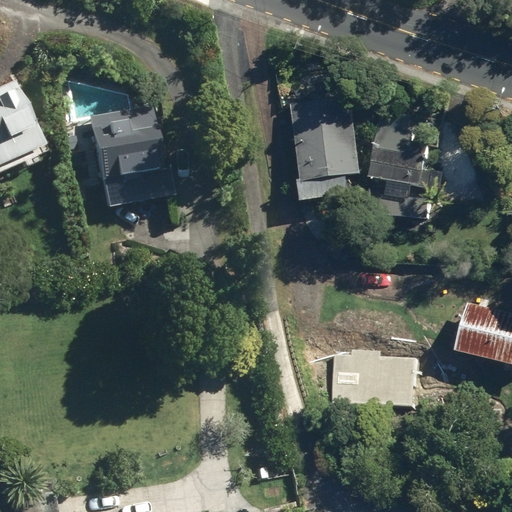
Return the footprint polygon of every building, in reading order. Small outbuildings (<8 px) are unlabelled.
[(0,164),(37,147),(9,84),(0,88),(0,164)] [(286,107),(299,188),(358,179),(345,97),(286,107)] [(92,156),(100,209),(160,201),(147,107),(84,116),(90,156),(92,156)] [(365,180),(428,191),(431,174),(421,173),(426,148),(409,144),(411,133),(374,127),(365,180)] [(376,218),(424,223),(426,204),(378,199),(376,218)] [(338,285),(397,292),(399,276),(340,269),(338,285)] [(420,321),(437,324),(439,304),(422,301),(420,321)] [(451,355),(511,370),(511,320),(463,308),(451,355)] [(329,406),(412,410),(414,363),(331,359),(329,406)] [(9,502),(9,511),(52,511),(51,498),(9,502)] [(299,511),(295,500),(265,511),(299,511)]
